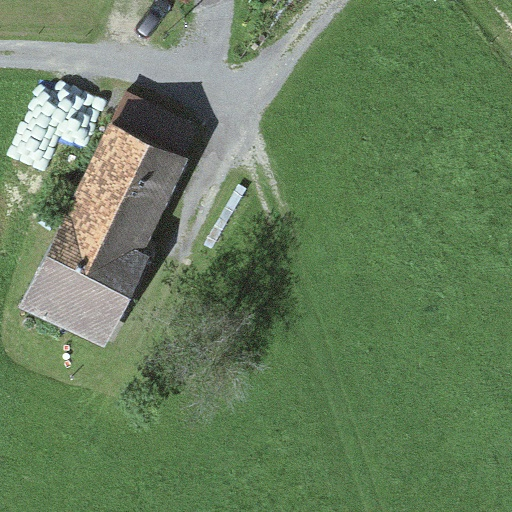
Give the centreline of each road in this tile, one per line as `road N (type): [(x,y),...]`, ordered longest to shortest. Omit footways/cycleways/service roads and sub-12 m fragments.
road 1 (track): [(0,56),(191,69),(256,99)]
road 2 (track): [(198,208),(256,99),(340,0)]
